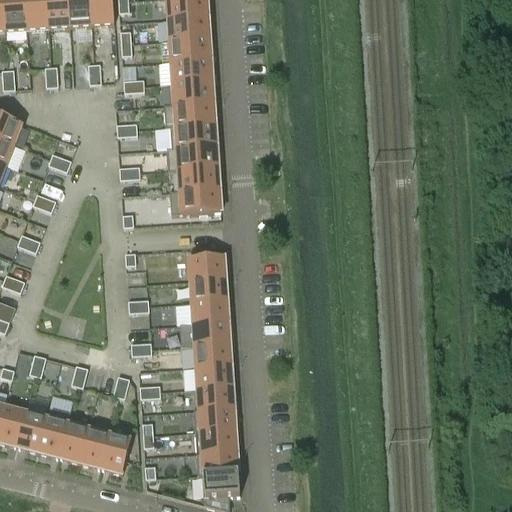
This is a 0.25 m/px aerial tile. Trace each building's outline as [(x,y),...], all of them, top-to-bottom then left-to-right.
[(2,0),(5,37),(6,37),(26,35),(24,0),(2,0)] [(24,0),(26,35),(48,34),(45,0),(24,0)] [(67,0),(45,0),(48,34),(70,33),(67,0)] [(67,0),(70,33),(91,31),(89,0),(67,0)] [(111,0),(89,0),(91,31),(114,30),(111,0)] [(206,1),(166,3),(167,25),(208,22),(206,1)] [(129,19),(128,7),(118,7),(119,19),(129,19)] [(169,46),(209,44),(208,22),(167,25),(169,46)] [(121,50),(131,49),(130,37),(120,38),(121,50)] [(169,46),(160,47),(162,68),(170,68),(211,65),(209,44),(169,46)] [(132,61),(131,49),(121,50),(122,62),(132,61)] [(211,65),(170,68),(172,89),(212,87),(211,65)] [(88,80),(100,80),(100,70),(88,70),(88,80)] [(45,83),(57,82),(57,73),(45,73),(45,83)] [(2,86),(14,85),(13,75),(2,76),(2,86)] [(100,80),(88,80),(89,90),(101,90),(100,80)] [(57,82),(45,83),(46,93),(58,92),(57,82)] [(2,86),(3,96),(15,95),(14,85),(2,86)] [(134,98),(144,97),(143,85),(133,86),(134,98)] [(124,99),(134,98),(133,86),(123,87),(124,99)] [(212,87),(172,89),(173,110),(173,111),(213,108),(212,87)] [(165,134),(170,134),(170,133),(215,130),(213,108),(173,111),(173,110),(163,111),(165,134)] [(0,145),(14,151),(22,130),(0,121),(0,145)] [(136,129),(126,130),(127,142),(137,141),(136,129)] [(117,143),(127,142),(126,130),(116,131),(117,143)] [(165,134),(155,135),(157,154),(166,154),(171,154),(216,151),(215,130),(170,133),(170,134),(165,134)] [(14,151),(0,145),(0,168),(6,171),(14,151)] [(218,173),(216,151),(171,154),(166,154),(168,177),(177,177),(177,176),(218,173)] [(48,171),(57,174),(62,163),(52,159),(48,171)] [(71,167),(62,163),(57,174),(67,178),(71,167)] [(129,173),(130,185),(140,184),(139,172),(129,173)] [(129,173),(119,174),(120,186),(130,185),(129,173)] [(219,195),(218,173),(177,176),(177,177),(179,196),(179,197),(219,195)] [(221,217),(219,195),(179,197),(179,196),(169,197),(171,220),(221,217)] [(32,211),(42,214),(46,203),(37,200),(32,211)] [(55,207),(46,203),(42,214),(51,218),(55,207)] [(133,232),(132,220),(122,221),(123,233),(133,232)] [(21,240),(17,251),(26,255),(31,244),(21,240)] [(31,244),(26,255),(36,258),(40,247),(31,244)] [(136,271),(135,259),(125,259),(126,271),(136,271)] [(188,263),(190,287),(225,284),(224,261),(188,263)] [(6,280),(2,292),(11,295),(15,284),(6,280)] [(15,284),(11,295),(20,299),(24,287),(15,284)] [(225,284),(190,287),(191,308),(227,306),(225,284)] [(148,288),(149,299),(177,298),(176,287),(148,288)] [(148,305),(138,306),(139,318),(149,317),(148,305)] [(139,318),(138,306),(128,307),(129,319),(139,318)] [(191,310),(176,311),(177,330),(180,330),(192,329),(192,330),(228,328),(227,306),(191,308),(191,310)] [(9,328),(0,324),(0,337),(5,339),(9,328)] [(192,329),(180,330),(182,352),(194,351),(229,349),(228,328),(192,330),(192,329)] [(141,349),(141,361),(151,360),(151,348),(141,349)] [(141,361),(141,349),(131,349),(132,362),(141,361)] [(231,371),(229,349),(194,351),(195,373),(231,371)] [(32,370),(43,373),(46,363),(34,360),(32,370)] [(29,380),(41,383),(43,373),(32,370),(29,380)] [(74,381),(85,384),(88,374),(76,371),(74,381)] [(195,374),(182,374),(184,395),(197,395),(232,392),(231,371),(195,373),(195,374)] [(0,382),(11,386),(14,376),(2,373),(0,382)] [(85,384),(74,381),(71,391),(83,393),(85,384)] [(115,392),(127,395),(129,385),(118,382),(115,392)] [(150,404),(160,403),(160,391),(150,392),(150,404)] [(124,404),(127,395),(115,392),(113,401),(124,404)] [(150,404),(150,392),(139,392),(140,404),(150,404)] [(197,395),(198,415),(198,416),(234,414),(232,392),(197,395)] [(46,423),(38,458),(59,463),(67,429),(70,419),(69,419),(73,406),(53,401),(49,414),(48,419),(49,419),(47,423),(46,423)] [(27,413),(17,452),(38,458),(46,423),(47,423),(49,419),(48,419),(47,418),(50,407),(30,402),(27,413)] [(0,448),(17,452),(27,413),(5,408),(4,412),(5,413),(0,430),(0,448)] [(235,435),(234,414),(198,416),(198,415),(193,416),(195,439),(200,439),(199,438),(235,435)] [(79,469),(88,434),(67,429),(59,463),(79,469)] [(143,441),(153,441),(152,429),(142,430),(143,441)] [(100,474),(109,439),(88,434),(79,469),(100,474)] [(201,459),(236,457),(235,435),(199,438),(200,439),(201,458),(201,459)] [(131,445),(109,439),(100,474),(122,479),(131,445)] [(153,441),(143,441),(144,453),(154,453),(153,441)] [(238,478),(236,457),(201,459),(201,458),(196,459),(198,482),(202,482),(202,481),(238,478)] [(156,484),(155,472),(145,473),(146,484),(156,484)] [(239,501),(238,478),(202,481),(202,482),(204,511),(208,511),(229,511),(229,501),(239,501)]
